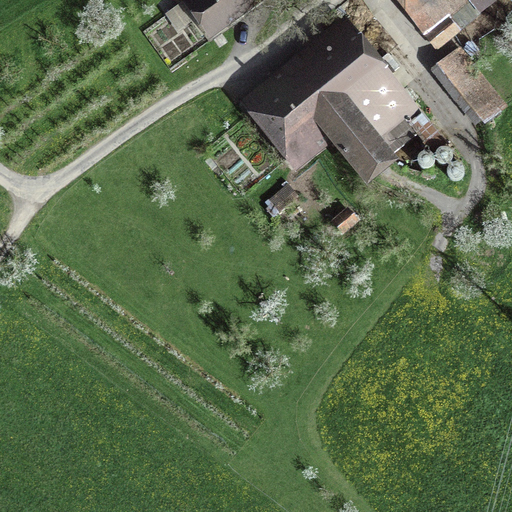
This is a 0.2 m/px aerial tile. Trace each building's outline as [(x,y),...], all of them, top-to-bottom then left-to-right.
[(184,0),(186,2),(180,6),(210,50),(282,2),(280,0),(184,0)] [(395,0),(434,51),(497,0),(395,0)] [(356,15),(235,106),(295,180),(332,152),(362,190),(395,164),(411,184),(456,150),(356,15)] [(461,50),(434,70),(480,131),(506,112),(461,50)] [(287,188),(260,206),(268,218),(295,200),(287,188)]
